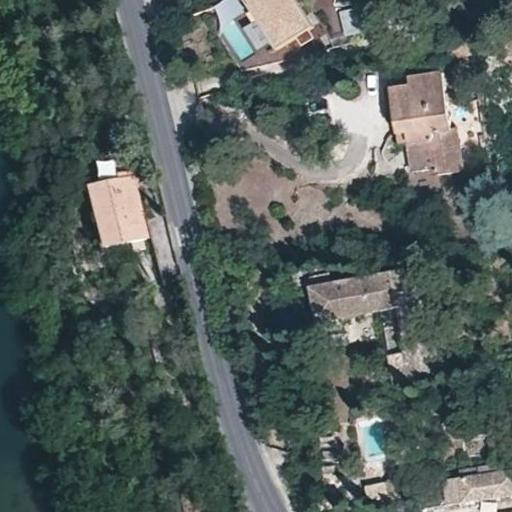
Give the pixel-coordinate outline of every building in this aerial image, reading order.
[(315,28),(296,0),(245,0),(279,52),(315,28)] [(342,40),(364,34),(356,5),(334,10),(342,40)] [(451,45),(453,58),(468,55),(466,42),(451,45)] [(456,129),(450,129),(441,74),(407,80),(408,87),(392,90),(395,113),(398,134),(408,132),(409,144),(415,174),(437,170),(438,176),(464,172),(456,129)] [(392,90),(384,91),(387,114),(395,113),(392,90)] [(401,145),(409,144),(408,132),(398,134),(401,145)] [(126,157),(112,162),(112,183),(131,178),(126,157)] [(105,250),(147,239),(131,178),(112,183),(89,189),(105,250)] [(434,375),(414,268),(373,275),(378,311),(398,308),(406,347),(387,350),(393,383),(434,375)] [(378,311),(373,275),(310,285),(315,320),(378,311)] [(444,480),(447,506),(511,495),(511,462),(479,467),(479,474),(462,477),(444,480)] [(461,470),(462,477),(479,474),(479,467),(461,470)] [(417,498),(413,472),(394,475),(387,483),(390,502),(417,498)]
